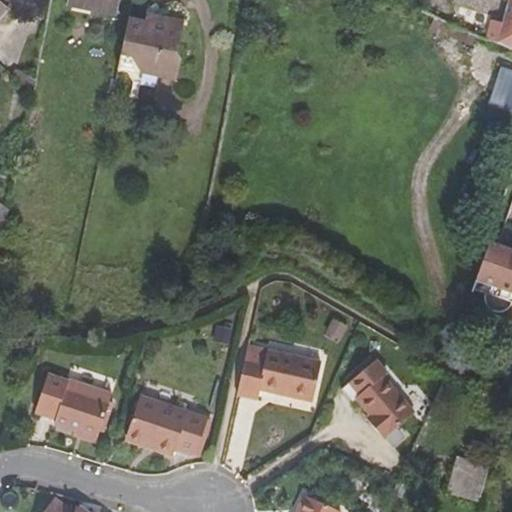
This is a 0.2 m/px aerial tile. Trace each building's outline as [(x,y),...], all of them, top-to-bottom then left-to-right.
[(0,0),(0,17),(14,0),(0,0)] [(119,0),(67,0),(66,10),(115,20),(119,0)] [(511,0),(507,0),(506,5),(501,24),(495,44),(511,51),(511,0)] [(183,21),(146,13),(145,21),(129,19),(121,59),(131,61),(141,76),(176,83),(181,62),(176,54),(183,21)] [(472,47),(476,37),(435,18),(430,29),(472,47)] [(491,20),(484,39),(495,44),(501,24),(491,20)] [(511,112),(511,71),(502,68),(488,104),(511,112)] [(0,227),(5,231),(9,211),(0,203),(0,227)] [(511,249),(489,241),(476,280),(511,292),(511,249)] [(511,292),(476,280),(473,288),(511,301),(511,292)] [(187,283),(183,284),(170,290),(174,299),(191,292),(187,283)] [(265,361),(247,356),(237,398),(258,402),(259,392),(313,404),(321,363),(267,351),(265,361)] [(369,416),(366,420),(384,442),(416,415),(383,377),(388,373),(377,361),(349,384),(358,396),(355,399),(369,416)] [(68,386),(69,381),(49,374),(34,412),(55,420),(53,426),(74,433),(96,440),(99,430),(109,401),(68,386)] [(139,396),(125,437),(152,447),(151,452),(172,459),(176,451),(195,457),(208,419),(139,396)] [(102,442),(105,432),(99,430),(96,440),(102,442)] [(94,446),(96,440),(74,433),(71,440),(94,446)] [(124,442),(151,452),(152,447),(125,437),(124,442)] [(488,466),(457,458),(446,494),(478,504),(488,466)] [(336,511),(304,497),(297,511),(336,511)] [(87,511),(81,508),(77,511),(69,511),(57,503),(55,501),(47,511),(87,511)]
